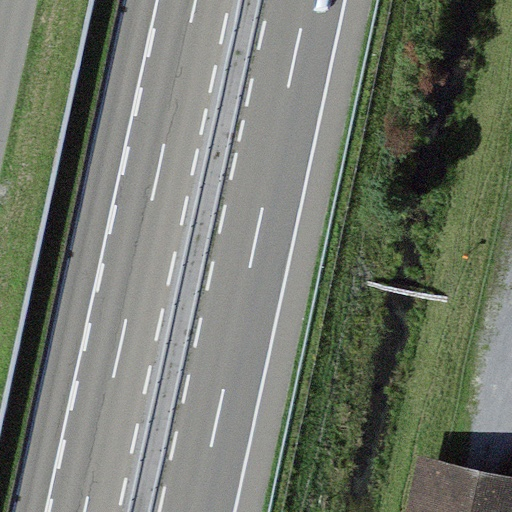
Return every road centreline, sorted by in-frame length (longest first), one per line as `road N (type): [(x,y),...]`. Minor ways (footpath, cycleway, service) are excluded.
road 1 (motorway): [(194,0),(81,511)]
road 2 (motorway): [(138,0),(25,511)]
road 3 (motorway): [(199,511),(312,0)]
